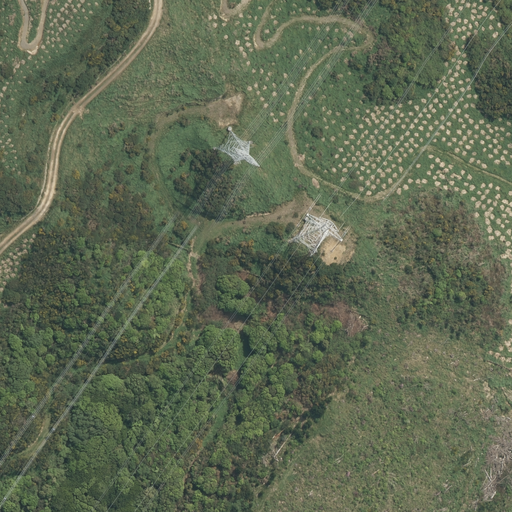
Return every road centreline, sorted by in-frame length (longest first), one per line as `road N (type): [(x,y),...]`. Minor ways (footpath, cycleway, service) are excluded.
road 1 (track): [(0,462),(34,450),(53,386),(68,370),(129,362),(173,343),(191,297),(196,245),(156,175),(158,133),(179,115),(228,112)]
road 2 (track): [(157,0),(145,40),(70,116),(46,206),(0,248)]
road 3 (track): [(346,237),(309,211),(191,232)]
